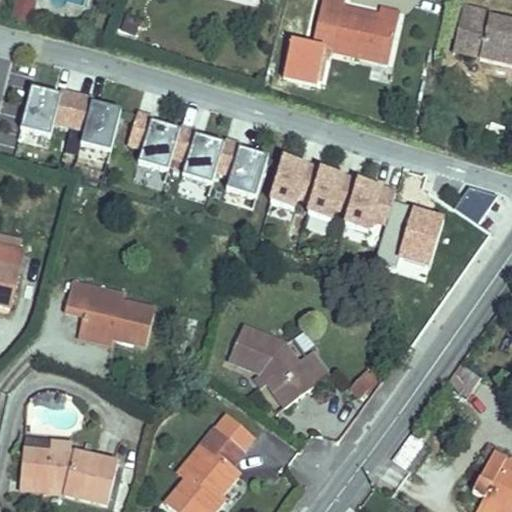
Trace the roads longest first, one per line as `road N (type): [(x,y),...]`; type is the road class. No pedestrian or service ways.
road 1 (residential): [(0,34),(511,187)]
road 2 (residential): [(320,511),(511,253)]
